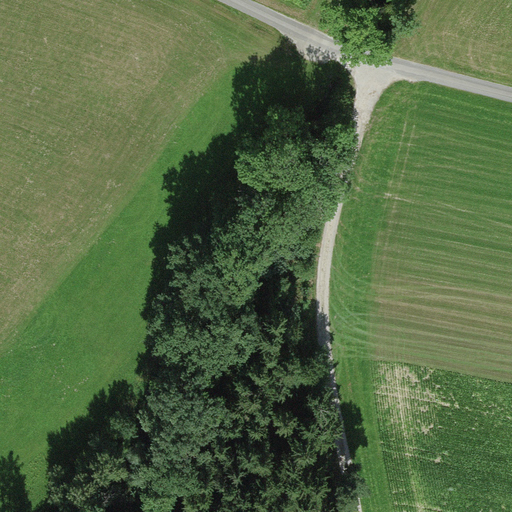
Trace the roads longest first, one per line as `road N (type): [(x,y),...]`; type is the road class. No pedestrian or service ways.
road 1 (track): [(374,66),(344,173),(325,286),(359,511)]
road 2 (residential): [(229,0),(374,66),(511,96)]
